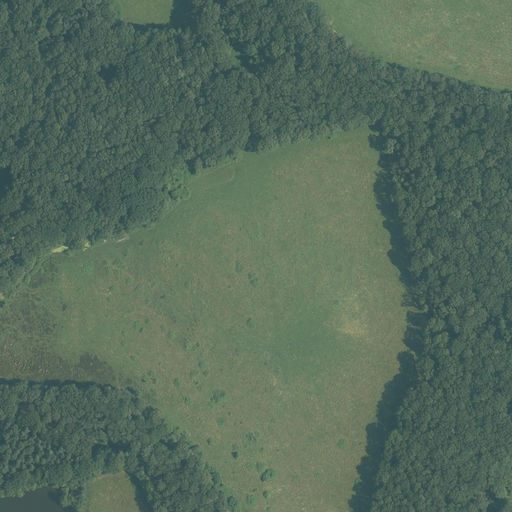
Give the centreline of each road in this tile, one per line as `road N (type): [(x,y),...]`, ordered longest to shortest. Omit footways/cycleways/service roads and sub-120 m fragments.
road 1 (unclassified): [(297,0),(380,66),(511,97)]
road 2 (track): [(210,28),(120,33),(0,83)]
road 3 (track): [(156,511),(141,481),(125,470),(0,486)]
road 4 (track): [(249,198),(215,62)]
